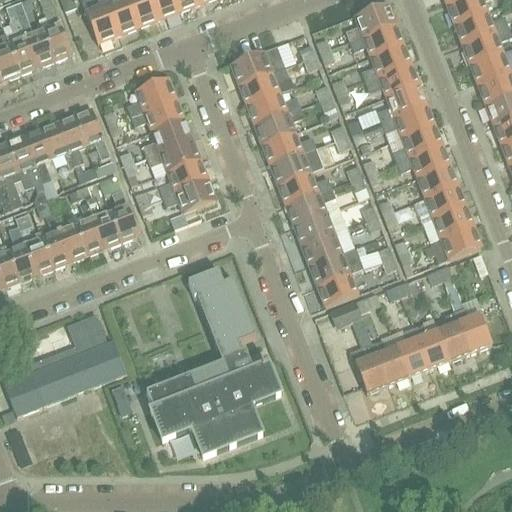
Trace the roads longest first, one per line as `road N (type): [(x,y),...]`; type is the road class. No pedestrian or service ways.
road 1 (residential): [(343,468),(256,499),(4,501)]
road 2 (residential): [(511,259),(407,0)]
road 3 (residential): [(0,316),(251,220)]
road 4 (residential): [(343,468),(251,220)]
road 5 (residential): [(0,120),(185,49)]
road 6 (residential): [(251,220),(185,49)]
road 7 (residential): [(343,468),(511,401)]
road 8 (residential): [(185,49),(311,0)]
